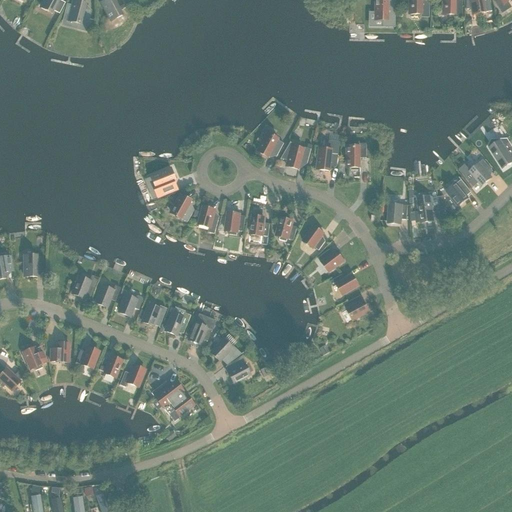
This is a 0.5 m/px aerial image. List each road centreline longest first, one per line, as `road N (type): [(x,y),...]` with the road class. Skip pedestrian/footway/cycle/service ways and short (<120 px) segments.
road 1 (residential): [(228,428),(201,376),(184,363),(32,305),(0,305)]
road 2 (unclassified): [(228,428),(400,331)]
road 3 (residential): [(374,252),(333,203),(241,168)]
road 4 (residential): [(374,252),(457,238),(511,189)]
road 5 (unclassified): [(400,331),(511,268)]
road 6 (unclassified): [(116,475),(228,428)]
